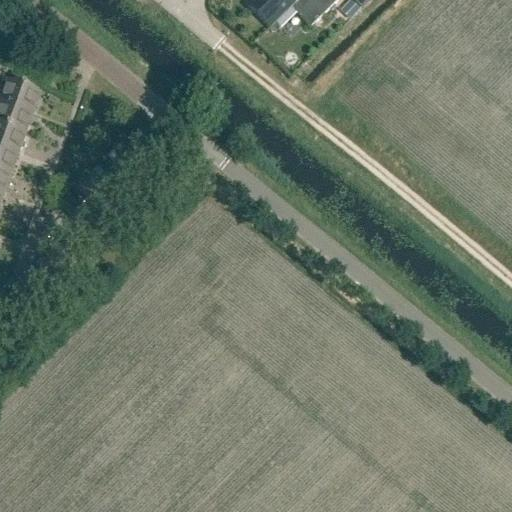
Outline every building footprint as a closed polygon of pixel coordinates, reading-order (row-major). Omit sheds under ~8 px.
[(242,0),(240,3),(269,32),(291,11),(311,30),(341,0),(242,0)] [(350,3),(339,14),(349,24),(360,13),(350,3)] [(0,104),(32,117),(40,96),(8,84),(3,96),(0,94),(0,104)] [(0,127),(25,137),(32,117),(0,104),(0,127)] [(0,151),(17,157),(25,137),(0,127),(0,151)] [(17,157),(0,151),(0,174),(10,178),(17,157)] [(0,197),(3,198),(10,178),(0,174),(0,197)]
